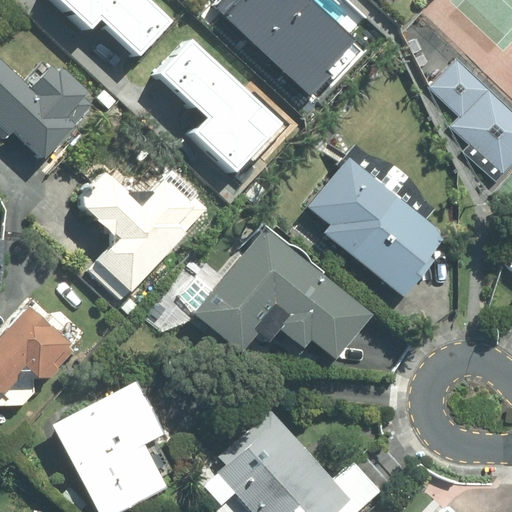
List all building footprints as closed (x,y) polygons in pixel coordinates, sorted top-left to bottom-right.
[(145,0),(56,0),(84,25),(91,17),(132,54),(165,18),(145,0)] [(213,17),(287,90),(319,57),(292,31),(310,13),(297,0),(208,0),(219,11),(213,17)] [(184,40),(154,69),(197,114),(184,126),(221,165),(264,124),(184,40)] [(511,116),(450,59),(422,90),(454,119),(446,129),(464,146),(460,150),(495,183),(511,164),(511,116)] [(0,67),(0,138),(5,133),(33,162),(67,129),(55,117),(76,97),(45,65),(21,88),(0,67)] [(333,90),(313,74),(287,106),(307,122),(333,90)] [(339,159),(301,205),(327,227),(317,238),(392,300),(416,272),(410,267),(435,236),(418,222),(427,211),(413,199),(412,197),(411,195),(410,192),(408,190),(406,188),(405,186),(403,183),(401,181),(399,179),(397,177),(395,176),(393,174),(391,172),(389,170),(387,169),(385,167),(382,166),(380,165),(377,163),(375,162),(372,161),(370,160),(367,159),(365,159),(346,143),(335,156),(339,159)] [(115,299),(201,210),(164,174),(133,207),(95,170),(69,196),(112,238),(83,268),(115,299)] [(317,271),(261,223),(183,314),(230,355),(249,332),(259,340),(270,328),(292,347),(299,339),(323,360),(360,318),(312,276),(317,271)] [(0,406),(14,407),(67,351),(20,306),(0,326),(0,406)] [(131,381),(44,423),(87,511),(108,511),(155,489),(134,446),(157,434),(131,381)] [(262,407),(181,477),(211,511),(353,511),(376,492),(348,460),(326,480),(262,407)] [(444,511),(430,499),(418,511),(444,511)]
